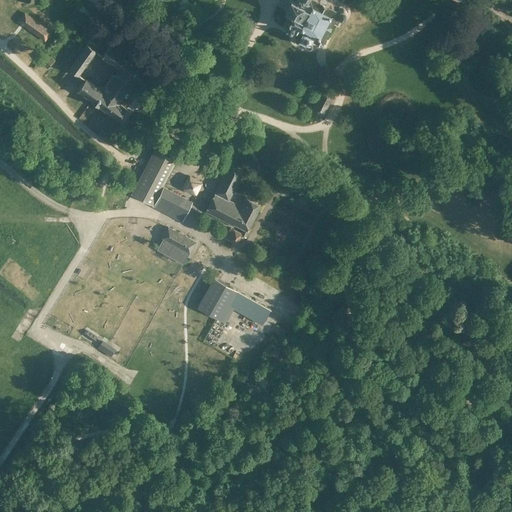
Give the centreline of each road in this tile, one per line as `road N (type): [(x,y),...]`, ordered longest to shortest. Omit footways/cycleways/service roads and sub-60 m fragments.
road 1 (track): [(100,511),(342,415),(359,391),(362,357),(224,267),(212,244),(183,227),(141,211),(68,211),(0,162)]
road 2 (track): [(95,0),(174,57),(231,73),(234,112),(276,122),(365,198),(366,221),(345,282),(351,335)]
road 3 (track): [(231,103),(206,130),(158,139),(102,181),(102,216),(39,322),(57,371),(39,402)]
road 4 (track): [(452,0),(394,42),(348,58),(326,125),(276,122)]
road 5 (track): [(125,161),(0,45)]
road 6 (track): [(362,357),(486,448)]
